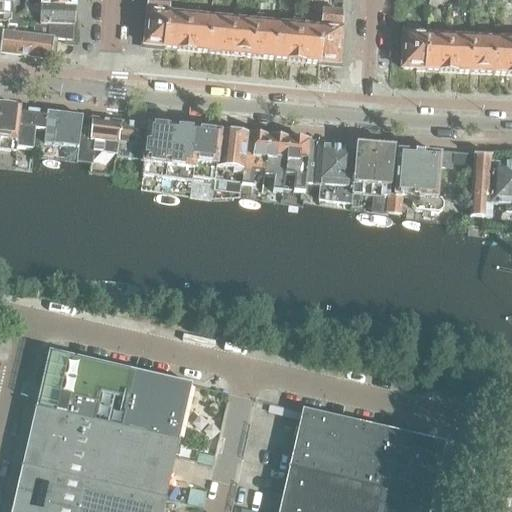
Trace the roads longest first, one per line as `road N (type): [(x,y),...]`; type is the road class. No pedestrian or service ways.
road 1 (unclassified): [(249,372),(458,418),(468,433),(450,511)]
road 2 (tertiary): [(107,94),(365,116)]
road 3 (unclassified): [(30,320),(249,372)]
road 4 (tertiary): [(365,116),(511,119)]
road 5 (unclassified): [(216,511),(249,372)]
road 6 (unclassified): [(0,451),(30,320)]
